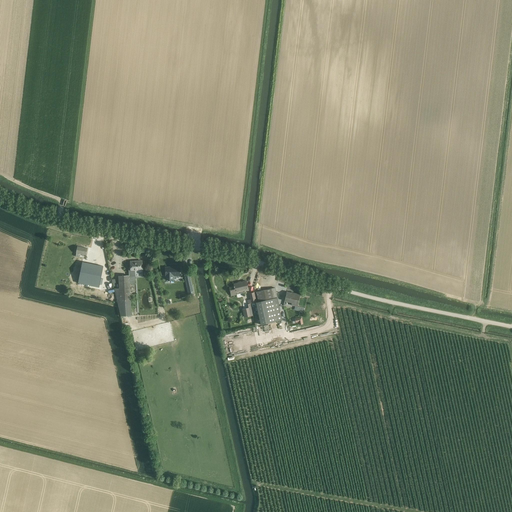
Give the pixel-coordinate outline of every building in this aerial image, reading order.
[(81,254),(86,255),(87,248),(87,249),(81,248),(82,247),(78,246),(76,253),(76,256),(80,257),(81,254)] [(131,263),(131,270),(129,270),(129,276),(119,276),(119,288),(114,289),(121,316),(132,316),(130,281),(135,280),(135,270),(142,270),(142,261),(136,262),(136,263),(131,263)] [(88,264),(83,263),(79,280),(85,281),(84,282),(102,286),(103,279),(106,279),(108,273),(103,272),(104,267),(88,264)] [(179,267),(165,267),(165,272),(165,276),(166,276),(166,280),(168,280),(168,281),(171,281),(171,280),(173,280),(173,279),(176,279),(176,276),(179,276),(179,272),(179,267)] [(192,285),(191,286),(189,277),(185,277),(187,287),(188,287),(189,292),(190,295),(194,294),(192,285)] [(246,281),(234,284),(234,286),(229,287),(231,296),(237,294),(236,292),(242,290),(243,293),(246,292),(246,290),(248,289),(246,281)] [(259,302),(256,302),(261,325),(282,320),(275,288),(257,292),(259,302)] [(287,292),(285,297),(285,301),(292,303),(292,306),(297,307),(299,300),(300,295),(294,293),(294,294),(287,292)] [(251,303),(256,302),(254,293),(249,294),(251,300),(247,300),(248,304),(251,303)] [(249,309),(242,310),(244,318),(253,316),(251,304),(248,305),(249,309)]
